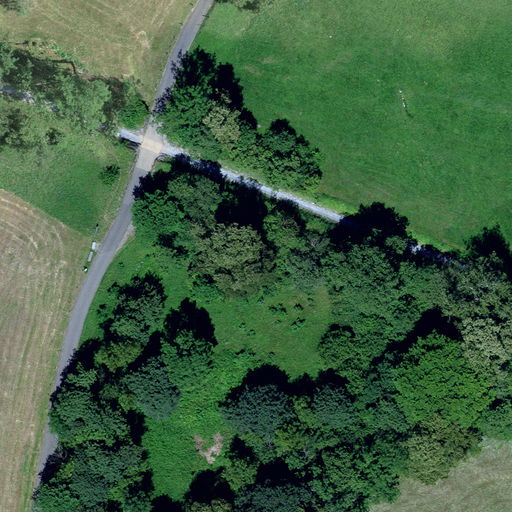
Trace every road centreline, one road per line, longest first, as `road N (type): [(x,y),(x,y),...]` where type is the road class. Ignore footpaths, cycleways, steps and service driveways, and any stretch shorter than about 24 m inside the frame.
road 1 (track): [(0,101),(511,301)]
road 2 (unclassified): [(205,0),(78,308),(37,511)]
